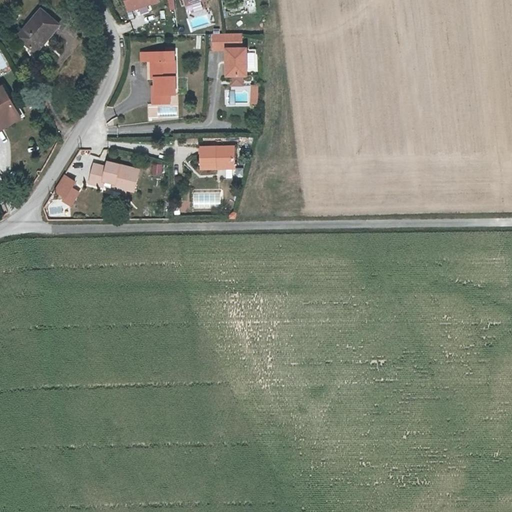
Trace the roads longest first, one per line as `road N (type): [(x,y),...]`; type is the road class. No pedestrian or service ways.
road 1 (unclassified): [(511,222),(9,227)]
road 2 (unclassified): [(102,0),(117,56),(110,89),(9,227)]
